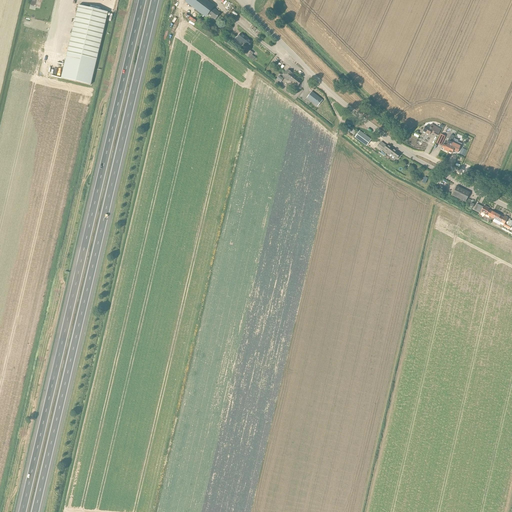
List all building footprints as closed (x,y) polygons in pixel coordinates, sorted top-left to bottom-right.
[(205,16),(207,13),(215,19),(220,13),(212,7),(213,5),(205,0),(187,0),(186,2),(205,16)] [(61,78),(90,85),(106,20),(108,12),(78,5),(61,78)] [(252,42),(241,33),(236,40),(241,44),(242,42),(248,47),(252,42)] [(253,61),(255,57),(252,55),(254,53),(247,48),(243,53),(247,56),(253,61)] [(288,69),(283,76),(293,84),(294,83),(298,86),(302,81),(292,74),(292,73),(288,69)] [(311,92),(306,98),(317,107),(322,100),(311,92)] [(426,126),(422,131),(429,135),(431,132),(437,135),(441,129),(431,124),(429,128),(426,126)] [(359,131),(354,137),(366,146),(371,139),(359,131)] [(440,135),(436,143),(441,145),(445,138),(440,135)] [(444,150),(448,152),(453,142),(448,140),(446,145),(443,144),(442,147),(444,148),(444,150)] [(378,146),(389,154),(390,153),(397,158),(400,154),(387,144),(386,145),(381,142),(378,146)] [(453,142),(448,152),(451,153),(453,150),(458,152),(461,146),(461,145),(459,144),(459,145),(453,142)] [(452,195),(465,202),(470,193),(456,186),(452,195)] [(481,212),(484,214),(493,218),(496,214),(488,210),(489,208),(484,206),(483,207),(477,204),(474,210),(480,213),(481,212)] [(493,218),(501,223),(503,224),(503,225),(509,229),(511,223),(511,221),(509,220),(507,224),(504,223),(507,217),(504,216),(503,218),(496,214),(493,218)]
